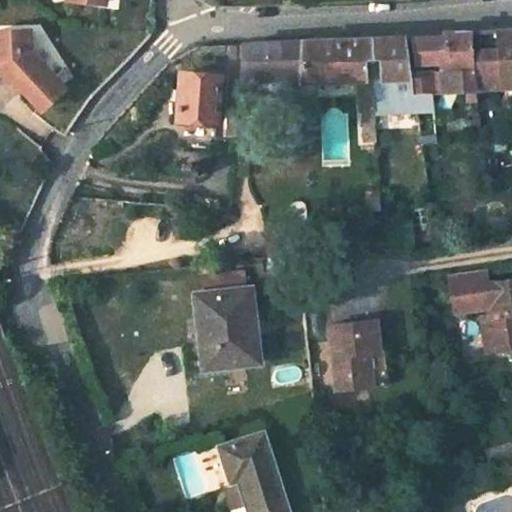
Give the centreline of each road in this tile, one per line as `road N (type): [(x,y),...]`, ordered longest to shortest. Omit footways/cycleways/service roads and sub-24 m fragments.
road 1 (residential): [(511,4),(183,30)]
road 2 (residential): [(183,30),(73,151),(41,233),(30,294)]
road 3 (unclassified): [(116,511),(30,294)]
road 4 (unknown): [(355,267),(511,253)]
